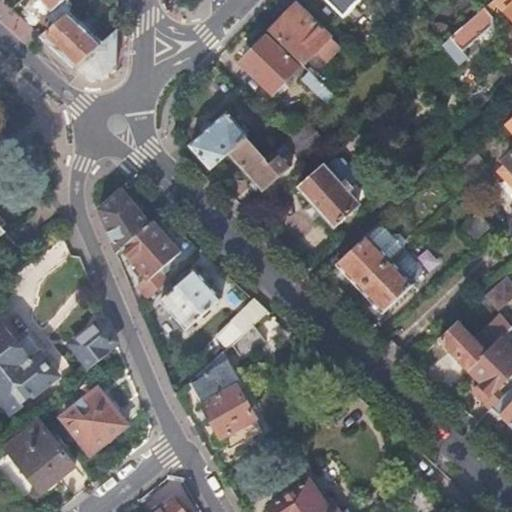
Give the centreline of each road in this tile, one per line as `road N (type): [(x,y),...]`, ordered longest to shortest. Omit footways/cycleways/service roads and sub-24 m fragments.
road 1 (residential): [(118,123),(285,292),(511,501)]
road 2 (unclassified): [(118,123),(92,142),(77,206),(180,446)]
road 3 (unclassified): [(118,123),(80,103),(0,30)]
road 4 (unclassified): [(206,35),(118,123)]
